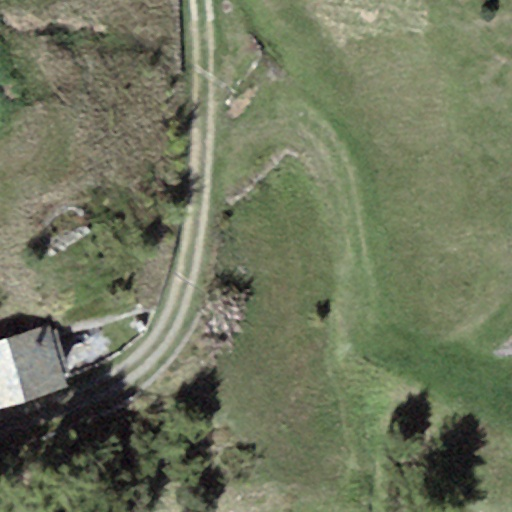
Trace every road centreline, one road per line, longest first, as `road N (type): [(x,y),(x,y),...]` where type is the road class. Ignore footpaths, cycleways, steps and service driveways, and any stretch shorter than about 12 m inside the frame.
road 1 (track): [(0,441),(156,348),(194,301),(213,188),(202,0)]
road 2 (track): [(481,347),(423,342),(366,313),(349,186),(328,137),(292,109),(210,78)]
